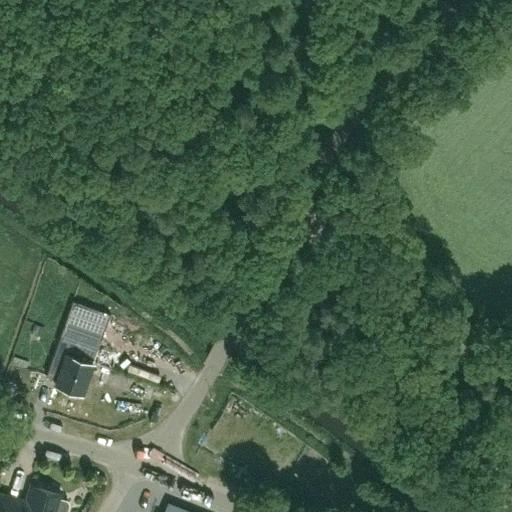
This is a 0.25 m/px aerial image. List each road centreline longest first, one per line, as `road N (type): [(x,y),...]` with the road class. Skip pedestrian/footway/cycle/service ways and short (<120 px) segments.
road 1 (unclassified): [(134,463),(177,421),(212,368),(263,256),(310,178),(454,0)]
road 2 (unclassified): [(134,463),(0,426)]
road 3 (unclassified): [(260,511),(134,463)]
